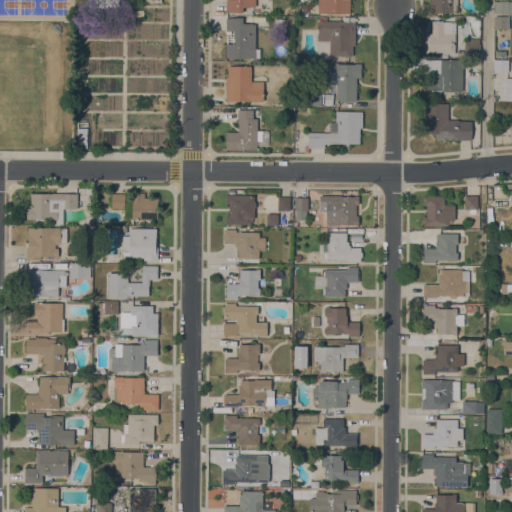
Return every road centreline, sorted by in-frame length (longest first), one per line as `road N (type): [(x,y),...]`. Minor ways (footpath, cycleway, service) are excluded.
road 1 (residential): [(190,511),(195,0)]
road 2 (tertiary): [(511,165),(0,170)]
road 3 (residential): [(392,511),(396,0)]
